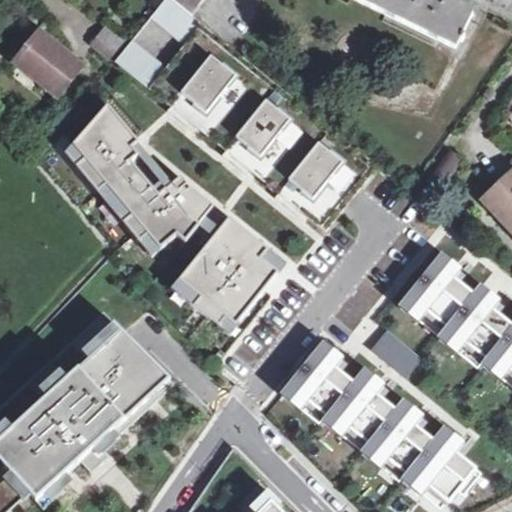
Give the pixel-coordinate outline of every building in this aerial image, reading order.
[(287,95),(168,0),(167,0),(116,65),(328,234),(355,199),(380,169),(287,95)] [(174,0),(173,2),(195,20),(210,0),(174,0)] [(357,0),(460,48),(464,40),(467,42),(470,36),(466,34),(476,14),(450,2),(450,0),(357,0)] [(108,60),(125,38),(106,23),(88,44),(108,60)] [(41,34),(19,59),(43,81),(39,85),(57,100),(83,70),(41,34)] [(134,152),(141,146),(109,109),(75,149),(86,163),(78,170),(100,196),(108,189),(112,193),(133,219),(125,226),(138,241),(146,234),(149,238),(162,253),(178,239),(187,246),(215,209),(192,191),(188,194),(185,191),(189,188),(182,180),(161,199),(133,166),(141,159),(134,152)] [(511,180),(491,200),(511,223),(511,230),(510,232),(511,234),(511,180)] [(269,253),(231,223),(181,283),(202,300),(195,309),(221,330),(231,318),(240,326),(279,276),(262,262),(269,253)] [(442,261),(403,310),(422,325),(428,317),(447,333),(444,337),(463,352),(469,344),(489,360),(483,368),(502,383),(508,375),(511,377),(511,324),(495,310),(487,320),(483,316),(497,299),(483,288),(474,300),(454,284),(446,294),(441,290),(456,272),(442,261)] [(0,413),(0,462),(31,497),(39,506),(83,465),(94,477),(112,460),(105,453),(176,388),(139,351),(105,317),(0,413)] [(373,353),(378,357),(394,338),(388,334),(373,353)] [(394,338),(378,357),(408,381),(423,362),(394,338)] [(324,348),(285,396),(304,412),(310,403),(330,419),(326,423),(345,438),(352,430),(371,446),(365,454),(384,469),(391,461),(410,476),(406,481),(425,496),(431,488),(451,504),(459,494),(465,499),(483,477),(457,455),(449,464),(445,461),(459,444),(446,433),(436,444),(416,428),(408,437),(404,434),(418,416),(404,405),(398,413),(377,397),(369,406),(365,402),(379,385),(366,374),(356,386),(336,371),(328,380),(324,376),(338,358),(324,348)] [(249,511),(247,508),(267,488),(282,504),(278,508),(282,511),(299,511),(234,447),(189,511),(249,511)] [(14,511),(31,497),(0,462),(0,511),(14,511)] [(282,511),(278,508),(282,504),(267,488),(247,508),(249,511),(282,511)]
